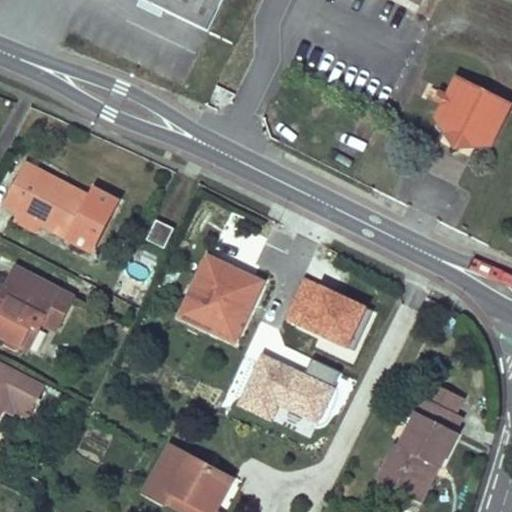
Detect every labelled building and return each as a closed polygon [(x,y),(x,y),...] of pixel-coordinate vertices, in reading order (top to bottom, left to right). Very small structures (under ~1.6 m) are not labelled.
[(141,0),(208,32),(223,0),(141,0)] [(492,146),(511,106),(511,104),(456,76),(447,94),(442,104),(435,118),(445,134),(463,132),(473,148),(492,146)] [(435,101),(442,104),(447,94),(441,91),(435,101)] [(25,162),(3,204),(19,212),(41,224),(91,250),(116,201),(94,189),(90,197),(25,162)] [(41,224),(19,212),(15,220),(37,232),(41,224)] [(157,221),(147,240),(164,248),(174,229),(157,221)] [(208,257),(180,316),(235,341),(262,282),(208,257)] [(9,298),(0,314),(0,335),(21,346),(32,326),(38,329),(42,322),(56,330),(73,298),(16,268),(6,287),(16,292),(11,300),(9,298)] [(349,355),(369,310),(302,281),(282,326),(349,355)] [(0,298),(0,314),(9,298),(11,300),(16,292),(6,287),(0,298)] [(430,299),(425,310),(448,322),(454,311),(430,299)] [(32,326),(21,346),(28,350),(38,329),(32,326)] [(312,361),(305,375),(258,354),(234,407),(312,442),(342,374),(312,361)] [(0,360),(0,378),(37,398),(44,384),(0,360)] [(0,411),(1,410),(4,404),(13,409),(27,416),(37,398),(0,378),(0,411)] [(431,384),(424,398),(455,413),(462,399),(431,384)] [(396,444),(378,481),(412,498),(429,462),(437,467),(439,468),(457,433),(453,431),(461,416),(455,413),(424,398),(417,394),(410,410),(417,414),(401,447),(396,444)] [(4,404),(1,410),(11,414),(13,409),(4,404)] [(170,446),(145,493),(166,504),(172,492),(209,511),(213,511),(215,510),(231,479),(170,446)] [(429,462),(412,498),(420,502),(437,467),(429,462)] [(209,511),(172,492),(166,504),(180,511),(218,511),(215,510),(213,511),(209,511)]
